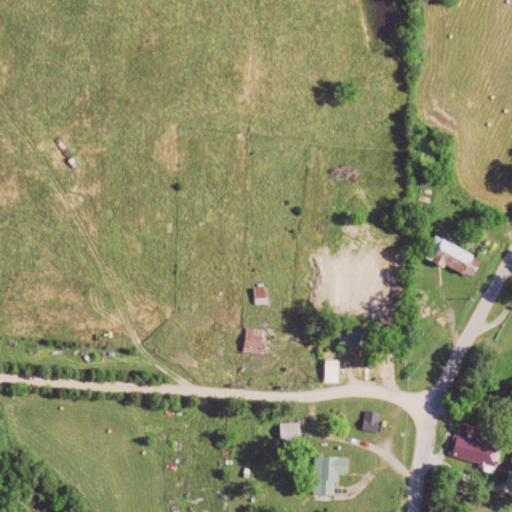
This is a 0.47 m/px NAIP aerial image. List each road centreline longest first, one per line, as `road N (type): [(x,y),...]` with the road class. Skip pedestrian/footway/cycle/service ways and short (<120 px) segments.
road 1 (residential): [(428,405),(334,388),(280,398),(0,376)]
road 2 (residential): [(416,511),(428,405),(511,248)]
road 3 (residential): [(275,315),(280,347),(307,373),(310,424),(321,437),(376,443),(418,494)]
